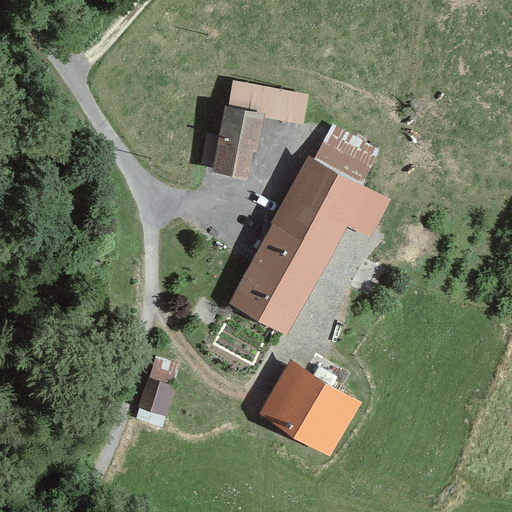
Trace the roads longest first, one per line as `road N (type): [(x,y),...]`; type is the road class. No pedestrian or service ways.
road 1 (track): [(73,511),(119,422),(146,302),(147,196)]
road 2 (residential): [(147,196),(75,79),(13,0)]
road 3 (track): [(236,390),(191,360),(146,302)]
